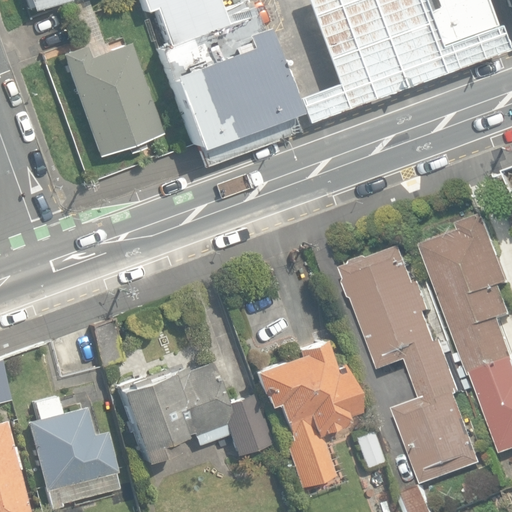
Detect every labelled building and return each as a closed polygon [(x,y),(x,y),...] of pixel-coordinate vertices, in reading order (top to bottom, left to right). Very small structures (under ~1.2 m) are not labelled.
[(122,146),(125,155),(145,148),(141,139),(158,133),(123,40),(102,48),(84,0),(25,0),(29,8),(51,0),(68,0),(90,55),(86,57),(81,43),(59,51),(97,155),(122,146)] [(222,20),(218,10),(214,0),(139,0),(143,11),(151,8),(164,42),(222,20)] [(245,0),(218,10),(222,20),(164,42),(155,46),(191,144),(291,107),(261,26),(255,28),(245,0)] [(493,24),(484,0),(302,0),(332,83),(292,97),(300,119),(302,124),(505,50),(504,47),(495,23),(493,24)] [(474,375),(503,454),(511,450),(511,349),(500,318),(511,313),(501,285),(510,282),(485,214),(460,223),(462,230),(423,244),(471,376),(474,375)] [(394,408),(423,484),(483,462),(457,394),(462,392),(443,339),(438,341),(427,311),(432,309),(422,281),(417,283),(402,246),(371,258),(367,256),(354,261),(353,265),(343,268),(381,370),(408,359),(422,398),(394,408)] [(67,333),(80,374),(124,359),(110,318),(67,333)] [(339,415),(356,409),(339,360),(329,364),(320,336),(292,346),(293,351),(249,367),(263,406),(274,402),(279,418),(278,419),(284,436),(279,438),(296,484),(330,472),(315,431),(341,422),(339,415)] [(453,355),(456,364),(464,361),(461,352),(453,355)] [(117,389),(143,460),(172,450),(168,438),(190,431),(196,444),(202,442),(226,433),(234,455),(269,442),(250,391),(222,401),(208,361),(185,369),(183,365),(117,389)] [(0,400),(8,398),(0,367),(0,400)] [(42,488),(47,510),(63,506),(62,501),(117,487),(113,471),(116,471),(105,429),(90,433),(83,405),(60,411),(55,393),(30,399),(35,419),(25,421),(42,488)] [(0,511),(26,511),(1,419),(0,419),(0,511)] [(351,436),(363,468),(382,460),(370,429),(351,436)] [(400,494),(407,511),(431,511),(422,486),(400,494)]
